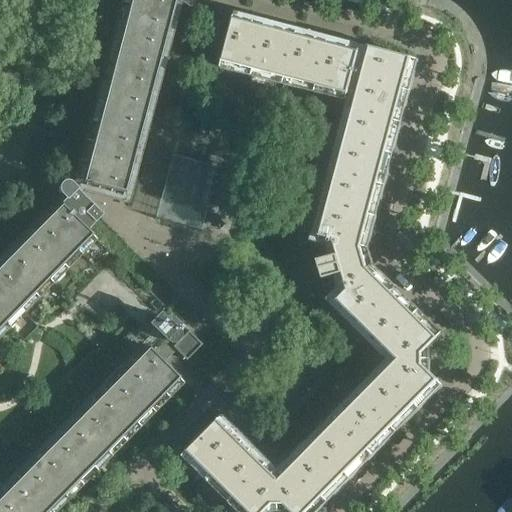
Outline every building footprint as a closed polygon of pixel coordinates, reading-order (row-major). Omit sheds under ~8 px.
[(122,195),(173,0),(127,0),(79,184),(96,188),(122,195)] [(254,70),(266,28),(254,25),(235,20),(233,19),(222,62),(254,70)] [(286,79),(297,36),(266,28),(254,70),(286,79)] [(317,87),(328,45),(297,36),(286,79),(317,87)] [(350,95),(361,53),(359,52),(359,53),(328,45),(317,87),(350,95)] [(415,405),(439,381),(423,366),(423,355),(439,339),(368,269),(367,269),(361,249),(362,249),(412,59),(370,47),(319,237),(333,241),(334,244),(337,256),(318,262),(323,280),(342,274),(346,287),(347,291),(337,301),(397,361),(384,374),(384,375),(316,444),(315,443),(281,477),(279,480),(265,467),(234,498),(248,511),(278,511),(279,506),(282,506),(285,506),(290,511),(309,511),(347,474),(346,474),(415,405)] [(193,161),(191,228),(209,228),(211,161),(193,161)] [(0,508),(153,354),(162,363),(175,350),(186,361),(201,345),(170,314),(96,240),(95,241),(90,236),(91,235),(85,230),(93,222),(99,216),(67,185),(65,184),(64,184),(63,184),(62,184),(60,185),(59,187),(58,188),(58,189),(58,190),(58,191),(58,192),(59,194),(64,199),(0,264),(0,508)] [(0,511),(45,511),(148,409),(178,379),(162,363),(153,354),(0,508),(0,511)] [(212,475),(242,444),(228,430),(219,420),(187,452),(188,453),(189,453),(212,475)] [(234,498),(265,467),(242,444),(212,475),(234,498)]
